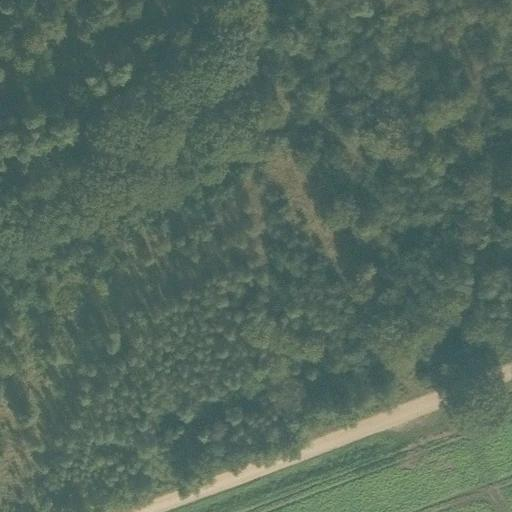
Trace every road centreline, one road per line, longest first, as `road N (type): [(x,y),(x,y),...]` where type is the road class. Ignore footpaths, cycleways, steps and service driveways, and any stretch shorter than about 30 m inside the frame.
road 1 (track): [(156,511),(511,380)]
road 2 (track): [(275,96),(335,219),(404,420)]
road 3 (track): [(168,0),(111,40),(0,96)]
